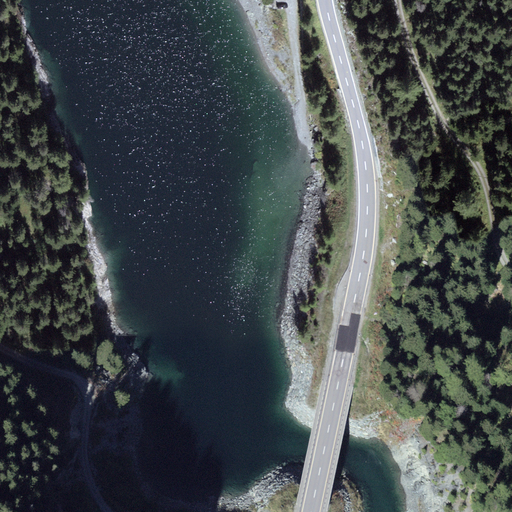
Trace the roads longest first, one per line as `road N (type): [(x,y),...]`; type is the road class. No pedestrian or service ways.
road 1 (primary): [(311,511),(368,199),(325,0)]
road 2 (track): [(398,0),(419,74),(447,129),(478,166),(496,242),(511,270)]
road 3 (track): [(107,511),(86,466),(86,390),(68,374),(0,347)]
